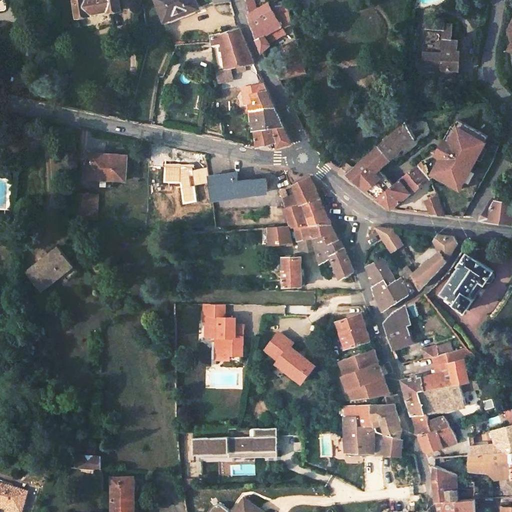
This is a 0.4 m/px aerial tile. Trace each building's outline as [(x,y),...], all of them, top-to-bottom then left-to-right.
[(73,0),(77,17),(121,9),(119,0),(73,0)] [(162,0),(164,9),(206,4),(205,0),(162,0)] [(246,0),(245,1),(249,13),(256,9),(252,0),(246,0)] [(285,0),(281,0),(268,2),(275,16),(278,15),(289,10),(288,9),(287,3),(286,1),(285,0)] [(249,13),(247,14),(260,52),(262,50),(270,44),(269,41),(284,34),(277,20),(280,19),(278,15),(275,16),(268,2),(256,9),(249,13)] [(423,28),(431,28),(432,20),(423,20),(423,28)] [(432,20),(431,28),(440,29),(441,23),(441,21),(432,20)] [(204,35),(210,35),(212,45),(217,70),(220,81),(233,78),(232,72),(241,70),(240,65),(254,63),(240,32),(238,27),(227,29),(225,23),(210,22),(209,23),(203,23),(204,35)] [(450,24),(441,23),(440,29),(440,38),(440,52),(421,51),(420,64),(439,65),(439,79),(454,80),(454,68),(457,68),(458,53),(454,53),(455,40),(449,40),(450,24)] [(271,99),(267,91),(246,95),(247,98),(243,98),(243,112),(252,110),(254,129),(256,146),(274,140),(277,146),(291,142),(282,126),(278,116),(274,106),(271,99)] [(376,144),(345,173),(360,185),(389,159),(414,136),(405,118),(376,144)] [(436,156),(440,158),(432,173),(461,190),(488,142),(458,126),(449,142),(445,139),(436,156)] [(127,155),(90,153),(90,163),(90,167),(85,167),(85,177),(101,178),(100,186),(112,187),(113,179),(125,180),(127,155)] [(423,159),(377,197),(385,203),(391,208),(430,177),(423,159)] [(265,180),(264,178),(254,179),(254,178),(238,180),(236,174),(209,177),(212,198),(266,191),(265,180)] [(298,241),(300,249),(306,252),(316,250),(321,263),(332,257),(341,280),(355,274),(356,274),(346,252),(342,246),(339,242),(334,229),(331,224),(325,211),(319,199),(317,193),(309,177),(294,186),(296,194),(287,197),(282,198),(291,222),(294,225),(298,241)] [(77,216),(88,217),(88,193),(78,192),(77,216)] [(88,193),(88,217),(96,217),(96,193),(88,193)] [(436,196),(425,199),(429,213),(443,214),(436,196)] [(511,201),(490,199),(479,220),(495,222),(511,223),(511,201)] [(267,228),(268,244),(291,242),(291,240),(287,227),(267,228)] [(382,240),(390,252),(402,243),(392,229),(377,227),(373,227),(382,240)] [(412,274),(406,277),(402,280),(398,283),(381,258),(367,268),(371,279),(372,279),(375,286),(373,287),(377,299),(384,311),(410,294),(430,276),(439,267),(445,261),(457,242),(454,236),(436,234),(434,240),(440,251),(412,274)] [(25,272),(40,290),(63,273),(67,279),(76,272),(57,246),(25,272)] [(458,267),(440,292),(466,310),(486,281),(487,282),(492,281),(494,277),(493,273),(491,272),(492,270),(466,253),(458,265),(458,267)] [(284,257),(285,285),(304,285),(303,281),(303,269),(302,256),(284,257)] [(408,268),(402,271),(406,277),(412,274),(408,268)] [(203,320),(206,320),(205,336),(216,336),(216,342),(221,348),(219,351),(219,358),(229,359),(229,355),(242,356),(242,331),(240,331),(235,325),(235,317),(224,317),(224,304),(204,303),(203,320)] [(387,324),(395,348),(412,342),(407,323),(412,321),(407,306),(395,314),(387,324)] [(367,326),(363,315),(339,321),(347,348),(372,341),(367,328),(367,326)] [(265,349),(279,360),(277,362),(293,375),(294,379),(297,381),(301,381),(302,382),(314,365),(290,346),(292,343),(278,332),(265,349)] [(437,344),(424,348),(427,357),(436,355),(440,353),(437,344)] [(431,452),(446,447),(452,445),(458,443),(457,436),(450,425),(445,416),(429,420),(427,413),(429,412),(435,411),(465,404),(458,382),(473,379),(469,364),(463,365),(461,358),(476,354),(468,349),(465,346),(442,353),(447,370),(441,371),(424,377),(420,379),(419,376),(404,380),(415,415),(419,426),(422,436),(425,446),(426,451),(429,451),(431,452)] [(348,391),(351,401),(377,397),(376,394),(378,393),(374,381),(381,378),(379,371),(375,362),(371,364),(368,356),(372,354),(372,352),(338,363),(344,376),(341,377),(347,391),(348,391)] [(436,355),(441,371),(447,370),(442,353),(440,353),(436,355)] [(376,394),(377,397),(388,395),(381,378),(374,381),(378,393),(376,394)] [(387,396),(388,405),(374,405),(359,404),(345,404),(345,415),(345,429),(350,452),(377,454),(385,454),(387,454),(404,457),(403,440),(400,437),(402,428),(400,428),(401,420),(396,404),(391,404),(389,396),(387,396)] [(511,422),(492,429),(494,435),(497,443),(469,447),(469,450),(470,454),(471,470),(489,472),(495,475),(495,479),(501,479),(502,491),(511,490),(511,422)] [(492,429),(478,433),(480,437),(494,435),(492,429)] [(274,453),(274,437),(276,437),(276,430),(253,430),(253,438),(241,438),(241,454),(274,453)] [(213,459),(228,458),(227,438),(192,439),(192,452),(200,452),(213,451),(213,459)] [(241,454),(241,438),(227,438),(228,458),(274,458),(274,453),(241,454)] [(102,456),(76,453),(76,467),(102,469),(102,456)] [(474,499),(459,500),(458,493),(458,479),(457,474),(455,474),(436,466),(433,475),(433,479),(435,488),(437,501),(438,511),(474,511),(474,507),(474,499)] [(459,474),(457,474),(458,479),(467,485),(467,493),(458,493),(459,500),(474,499),(474,483),(459,474)] [(192,477),(184,477),(184,486),(192,486),(192,477)] [(111,511),(134,511),(135,480),(112,480),(111,511)] [(0,483),(0,508),(13,511),(22,511),(28,491),(0,483)] [(264,511),(243,497),(233,511),(264,511)]
